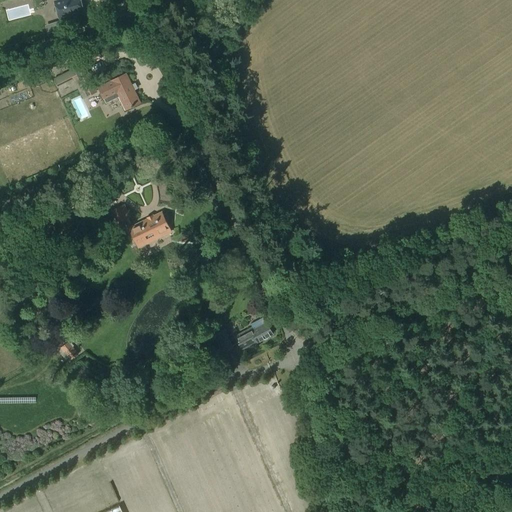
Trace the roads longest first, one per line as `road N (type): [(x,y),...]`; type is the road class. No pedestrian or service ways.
road 1 (unclassified): [(293,348),(134,7)]
road 2 (unclassified): [(293,348),(511,246)]
road 3 (unclassified): [(330,511),(293,348)]
road 4 (unclassified): [(0,61),(134,7)]
